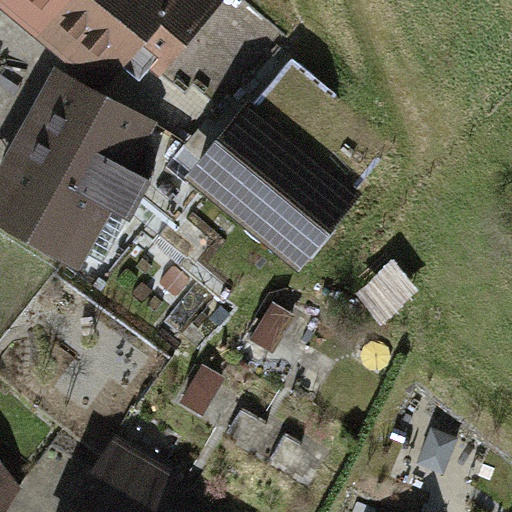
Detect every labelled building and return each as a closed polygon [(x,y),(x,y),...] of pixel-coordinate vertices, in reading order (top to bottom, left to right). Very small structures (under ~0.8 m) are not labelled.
[(3,0),(101,77),(124,49),(155,73),(213,0),(3,0)] [(53,73),(0,164),(0,216),(76,261),(110,203),(125,212),(150,169),(135,160),(152,130),(53,73)] [(236,89),(175,166),(297,262),(358,185),(236,89)] [(121,434),(75,511),(196,511),(189,508),(186,511),(171,511),(162,507),(184,470),(121,434)] [(0,507),(12,489),(0,469),(0,507)]
